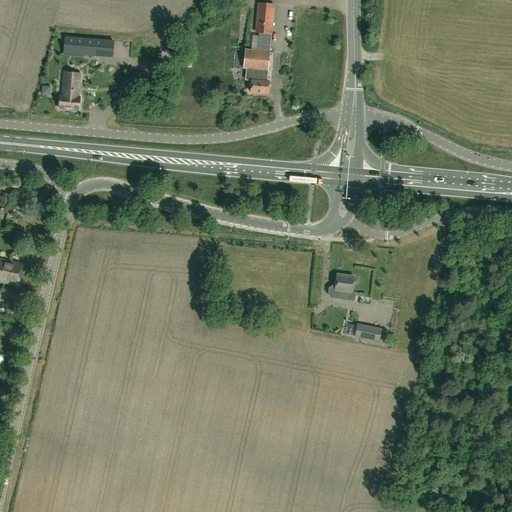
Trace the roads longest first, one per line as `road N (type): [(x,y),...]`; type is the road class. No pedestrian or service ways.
road 1 (unclassified): [(354,113),(219,140),(0,125)]
road 2 (tertiary): [(0,499),(72,193)]
road 3 (tertiary): [(346,219),(329,231),(305,232),(102,183),(72,193)]
road 4 (primary): [(215,163),(0,144)]
road 5 (unclassified): [(511,210),(457,213),(390,235),(346,219)]
road 6 (unclassified): [(511,168),(354,113)]
road 7 (primary): [(511,188),(388,180)]
